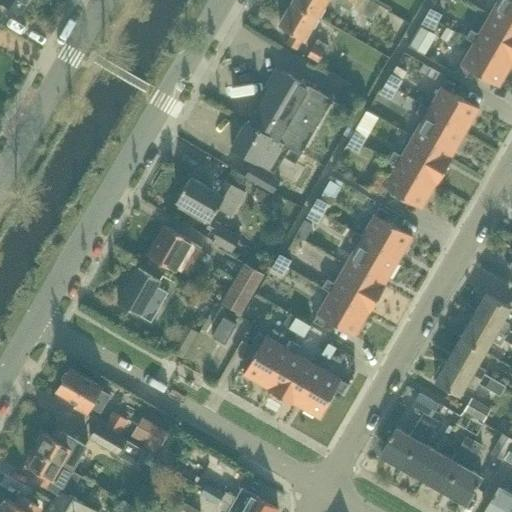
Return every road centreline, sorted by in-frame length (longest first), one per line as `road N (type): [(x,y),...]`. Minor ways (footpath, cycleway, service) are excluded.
road 1 (unclassified): [(38,327),(224,0)]
road 2 (residential): [(325,491),(511,166)]
road 3 (residential): [(325,491),(38,327)]
road 4 (tertiary): [(0,176),(101,0)]
